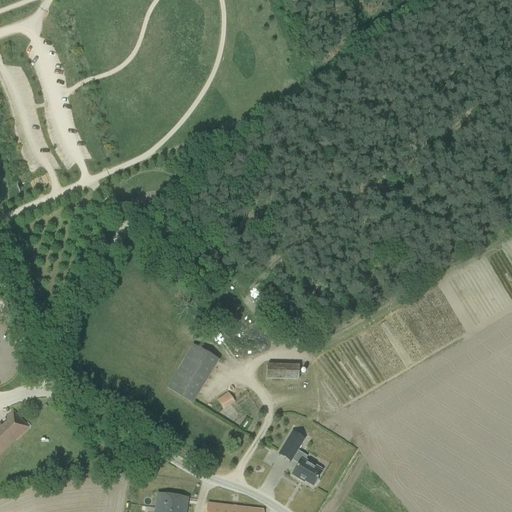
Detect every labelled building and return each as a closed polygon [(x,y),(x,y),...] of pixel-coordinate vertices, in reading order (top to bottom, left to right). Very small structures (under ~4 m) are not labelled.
[(186,346),(164,390),(191,404),(214,359),(186,346)] [(267,379),(298,381),(299,367),(267,365),(267,379)] [(216,401),(223,410),(234,402),(228,393),(216,401)] [(0,455),(28,428),(12,412),(5,419),(3,421),(5,423),(1,427),(0,425),(0,455)] [(304,482),(312,487),(321,473),(311,467),(312,464),(305,460),(307,457),(297,451),(303,440),(292,433),(278,455),(290,462),(292,459),(299,463),(291,476),(300,481),(300,479),(303,481),(303,482),(303,483),(304,482)] [(155,511),(185,511),(187,499),(157,495),(156,505),(155,511)]
